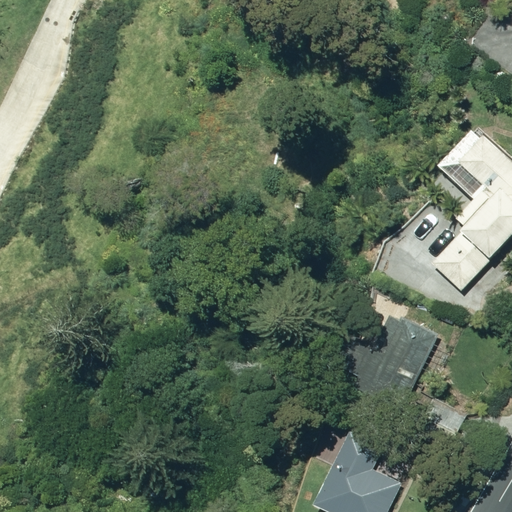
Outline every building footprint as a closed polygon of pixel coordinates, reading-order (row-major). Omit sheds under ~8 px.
[(433,269),(462,296),(511,241),(511,167),(476,133),(440,172),(474,204),(455,223),(465,233),(433,269)] [(392,225),(408,236),(429,207),(413,196),(392,225)] [(353,390),(399,414),(437,339),(403,322),(401,325),(389,318),(353,390)] [(428,417),(459,433),(466,419),(435,403),(428,417)] [(311,511),(389,511),(401,489),(372,474),(383,452),(350,435),(311,511)] [(470,463),(478,467),(486,453),(478,448),(470,463)]
